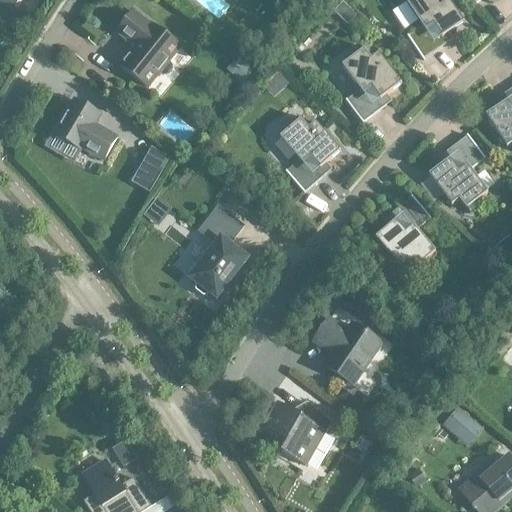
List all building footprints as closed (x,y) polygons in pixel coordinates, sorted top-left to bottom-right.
[(0,0),(0,4),(13,13),(15,10),(13,9),(19,0),(0,0)] [(443,38),(464,24),(448,0),(411,0),(407,3),(423,27),(407,38),(423,62),(425,61),(424,60),(448,45),(443,38)] [(345,5),(335,14),(348,28),(358,18),(345,5)] [(170,64),(168,63),(180,48),(153,27),(153,28),(134,13),(118,33),(136,48),(121,68),(147,89),(159,74),(160,76),(164,77),(168,77),(171,74),(172,71),(172,67),(170,64)] [(381,100),(402,85),(379,55),(371,61),(361,48),(360,49),(363,53),(343,68),(360,91),(345,102),(363,126),(364,125),(364,124),(386,107),(381,100)] [(236,64),(231,70),(239,77),(235,81),(243,88),(251,78),(236,64)] [(511,90),(503,97),(507,104),(486,118),(507,149),(511,145),(511,90)] [(54,136),(81,151),(82,150),(103,162),(117,139),(95,126),(101,117),(74,101),(54,136)] [(321,169),(340,153),(316,124),(308,131),(298,118),(297,119),(300,123),(281,139),(299,161),(285,173),(304,196),(305,195),(305,194),(326,175),(321,169)] [(488,194),(470,171),(485,160),(467,137),(466,137),(467,138),(444,155),(449,162),(429,177),(452,207),(460,201),(470,214),(471,213),(468,210),(488,194)] [(139,172),(132,184),(149,194),(156,182),(139,172)] [(435,254),(417,232),(431,220),(412,197),(411,198),(411,199),(390,217),(395,224),(376,240),(400,269),(408,262),(418,275),(419,274),(416,270),(435,254)] [(145,230),(163,240),(176,216),(158,207),(145,230)] [(245,263),(244,258),(241,256),(241,255),(227,244),(241,225),(218,207),(198,233),(216,247),(190,280),(198,285),(196,288),(196,292),(203,297),(207,297),(209,294),(216,300),(243,266),(242,266),(245,263)] [(511,240),(509,237),(496,248),(508,263),(511,259),(511,240)] [(354,300),(345,313),(362,324),(371,311),(354,300)] [(313,346),(316,342),(334,355),(325,368),(352,386),(362,371),(364,373),(372,361),(370,359),(380,344),(353,327),(348,335),(329,322),(335,314),(334,313),(312,346),(313,346)] [(326,434),(332,423),(307,404),(298,415),(278,404),(265,427),(289,441),(281,454),(305,467),(325,434),(326,434)] [(457,407),(441,426),(454,437),(462,427),(474,438),(482,428),(457,407)] [(126,442),(114,450),(125,467),(137,459),(126,442)] [(486,469),(464,488),(473,499),(469,503),(473,508),(471,509),(473,511),(475,511),(476,511),(497,511),(511,500),(511,498),(509,495),(511,492),(511,461),(508,458),(490,473),(486,469)] [(84,503),(89,511),(145,511),(152,508),(134,480),(123,486),(108,461),(84,476),(95,495),(84,503)] [(418,468),(407,475),(415,489),(426,482),(418,468)]
